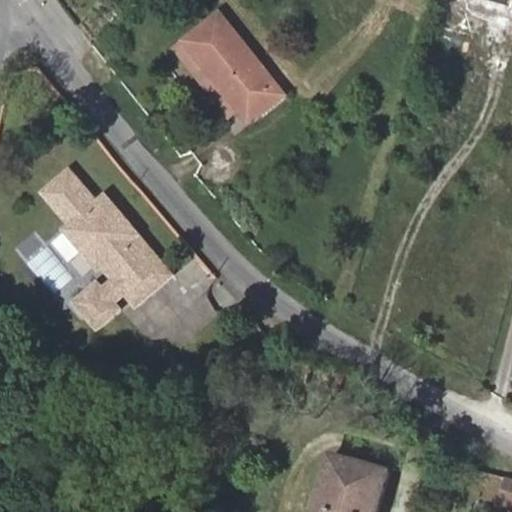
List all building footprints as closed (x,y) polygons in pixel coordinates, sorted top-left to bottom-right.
[(187,43),(240,109),(252,123),(286,95),(222,14),(187,43)] [(230,117),(240,109),(187,43),(177,51),(230,117)] [(149,253),(134,236),(139,232),(106,193),(98,200),(70,168),(44,190),(72,222),(67,227),(100,265),(112,256),(119,264),(111,270),(117,277),(104,288),(98,281),(78,299),(99,324),(120,306),(114,300),(127,289),(137,300),(172,270),(154,249),(149,253)] [(54,294),(74,276),(46,244),(26,261),(54,294)] [(347,416),(358,375),(290,357),(287,356),(283,370),(312,378),(310,385),(330,390),(327,400),(306,394),(304,405),(347,416)] [(382,511),(395,469),(336,453),(319,511),(382,511)] [(511,480),(488,474),(482,498),(511,506),(511,480)]
